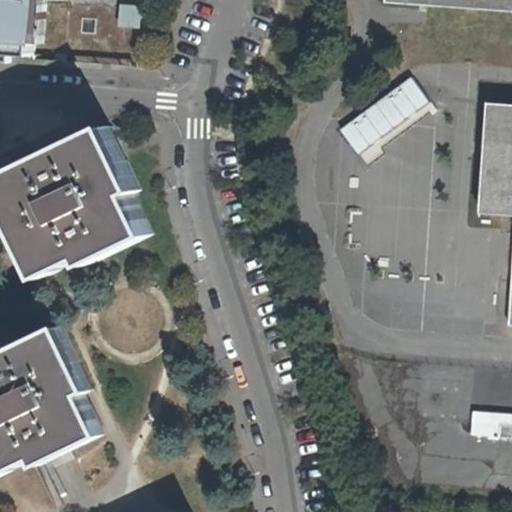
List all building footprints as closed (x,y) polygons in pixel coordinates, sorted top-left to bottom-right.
[(0,0),(0,60),(14,62),(15,54),(35,55),(38,0),(0,0)] [(511,0),(390,0),(391,2),(511,10),(511,0)] [(141,9),(123,7),(122,26),(140,28),(141,9)] [(408,73),(337,129),(363,162),(434,106),(408,73)] [(511,106),(489,105),(481,214),(511,216),(511,291),(510,325),(511,325),(511,106)] [(109,129),(4,179),(51,274),(88,257),(91,261),(153,231),(135,193),(139,191),(109,129)] [(62,328),(0,357),(0,467),(3,474),(41,455),(43,460),(105,429),(89,392),(92,390),(62,328)] [(511,410),(470,410),(470,434),(511,435),(511,410)]
